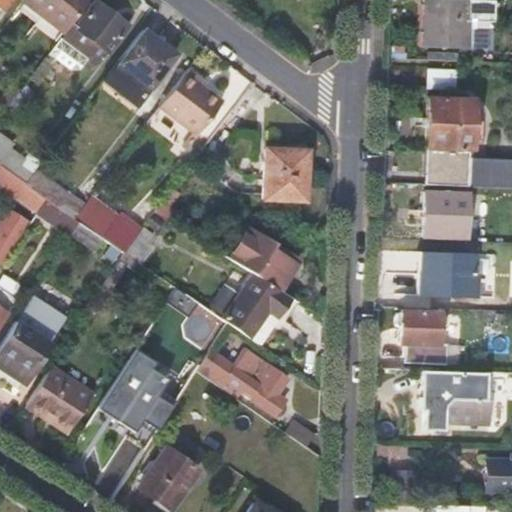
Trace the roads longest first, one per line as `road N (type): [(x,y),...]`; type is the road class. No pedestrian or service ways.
road 1 (residential): [(355,107),(340,511)]
road 2 (residential): [(184,0),(303,89),(355,107)]
